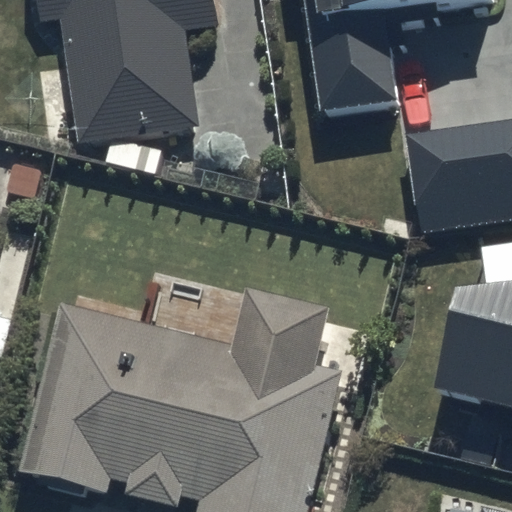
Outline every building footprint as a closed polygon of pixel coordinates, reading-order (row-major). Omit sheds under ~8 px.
[(42,0),(45,28),(68,25),(82,149),(205,135),(194,38),(220,35),(216,0),(42,0)] [(310,0),(326,119),(403,109),(396,58),(414,55),(409,16),(497,5),(496,0),(310,0)] [(511,130),(411,144),(424,239),(511,227),(511,130)] [(511,265),(456,271),(438,379),(511,400),(511,265)] [(240,352),(66,311),(26,479),(45,483),(43,493),(90,504),(92,498),(111,502),(115,486),(137,491),(134,502),(175,511),(185,511),(187,505),(206,509),(205,511),(315,511),(347,380),(323,374),(336,317),(253,297),(240,352)]
